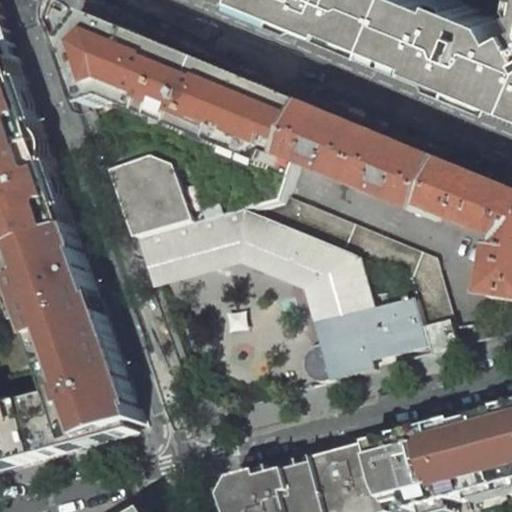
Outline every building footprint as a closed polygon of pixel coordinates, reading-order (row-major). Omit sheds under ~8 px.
[(0,0),(0,69),(14,64),(22,61),(0,0)] [(440,74),(511,103),(511,33),(504,19),(493,14),(492,17),(479,12),(481,9),(468,4),(461,6),(445,0),(260,0),(261,0),(298,16),(440,74)] [(82,50),(148,241),(237,216),(253,212),(286,203),(288,198),(300,164),(322,112),(288,97),(190,57),(105,22),(82,50)] [(14,64),(21,84),(29,81),(22,61),(14,64)] [(0,223),(2,229),(6,228),(8,234),(16,257),(73,236),(72,235),(64,210),(73,207),(58,165),(50,168),(37,128),(44,125),(29,81),(21,84),(14,64),(0,69),(0,223)] [(511,190),(392,141),(322,112),(300,164),(328,176),(330,172),(339,176),(338,180),(402,207),(404,203),(414,207),(412,211),(440,222),(442,217),(511,245),(511,255),(504,303),(511,304),(511,190)] [(37,128),(50,168),(58,165),(44,125),(37,128)] [(439,260),(288,198),(286,203),(253,212),(365,258),(417,280),(423,302),(431,330),(456,324),(439,260)] [(82,233),(73,207),(64,210),(72,235),(73,236),(82,233)] [(382,312),(365,258),(253,212),(237,216),(148,241),(163,286),(250,261),(317,289),(333,346),(321,348),(315,351),(311,358),(309,363),(309,366),(310,372),(314,378),(318,381),(324,384),(328,384),(379,371),(376,362),(436,346),(431,330),(423,302),(382,312)] [(0,474),(67,456),(149,426),(82,233),(73,236),(16,257),(28,291),(19,294),(29,323),(38,320),(65,396),(7,412),(3,399),(0,400),(0,474)] [(511,321),(505,321),(457,329),(463,348),(511,334),(511,321)] [(456,324),(431,330),(436,346),(438,354),(463,348),(457,329),(456,324)] [(506,495),(511,493),(511,411),(380,448),(393,496),(394,495),(400,511),(456,511),(456,508),(468,505),(477,503),(506,495)] [(400,511),(394,495),(393,496),(380,448),(285,474),(293,499),(280,503),(273,477),(261,480),(263,487),(251,490),(245,500),(249,511),(400,511)] [(285,474),(273,477),(280,503),(293,499),(285,474)] [(251,490),(263,487),(261,480),(255,482),(251,490)]
